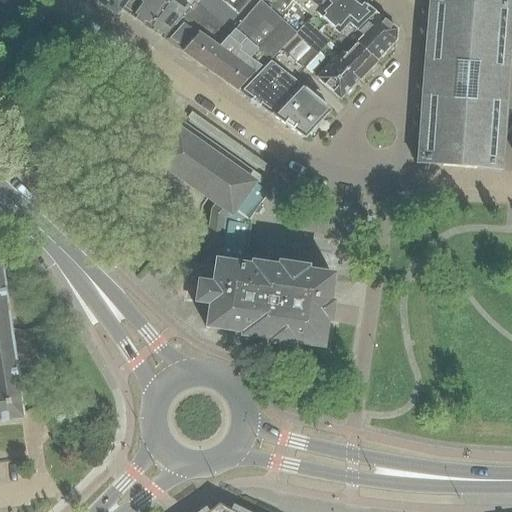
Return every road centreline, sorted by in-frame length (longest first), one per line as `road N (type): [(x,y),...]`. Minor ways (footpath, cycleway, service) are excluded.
road 1 (residential): [(62,0),(312,172),(389,190)]
road 2 (secondary): [(230,452),(385,483),(511,484)]
road 3 (secondary): [(511,478),(382,461),(258,431),(243,419)]
road 4 (residential): [(389,190),(405,128),(411,38),(389,0)]
road 5 (secondary): [(188,374),(66,252)]
road 6 (secondary): [(66,252),(155,398)]
road 7 (residential): [(389,190),(511,193)]
